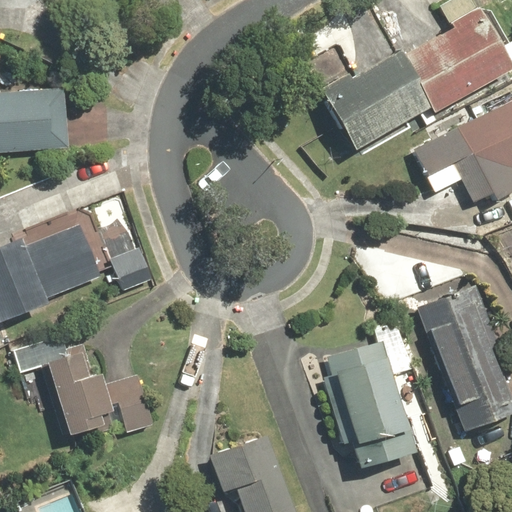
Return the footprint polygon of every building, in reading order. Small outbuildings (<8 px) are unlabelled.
[(343,155),(421,112),(425,117),(503,73),(469,12),(440,27),(444,34),(393,61),(389,54),(340,81),(338,78),(308,94),(343,155)] [(0,155),(63,151),(59,90),(0,93),(0,155)] [(511,168),(511,99),(406,153),(420,179),(445,167),(466,207),(482,198),(485,206),(511,192),(511,187),(504,172),(511,168)] [(12,243),(0,247),(0,321),(38,307),(36,303),(95,281),(74,226),(15,248),(12,243)] [(511,403),(470,288),(412,309),(457,434),(511,414),(511,403)] [(342,446),(348,472),(407,457),(377,343),(320,358),(325,377),(317,379),(335,448),(342,446)] [(133,376),(96,386),(93,375),(87,377),(78,346),(61,351),(63,358),(36,366),(57,441),(80,435),(81,439),(118,429),(119,435),(147,427),(133,376)] [(225,491),(231,511),(286,511),(263,438),(202,457),(214,495),(225,491)]
